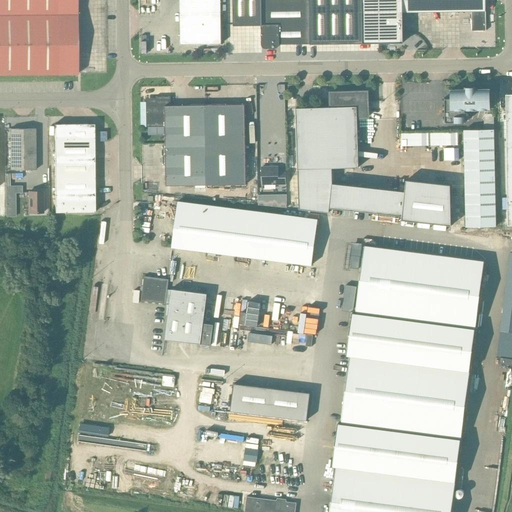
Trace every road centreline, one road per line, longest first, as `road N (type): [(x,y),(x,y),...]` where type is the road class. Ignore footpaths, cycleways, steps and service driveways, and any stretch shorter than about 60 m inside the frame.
road 1 (unclassified): [(511,70),(123,74)]
road 2 (unclassified): [(0,103),(125,100)]
